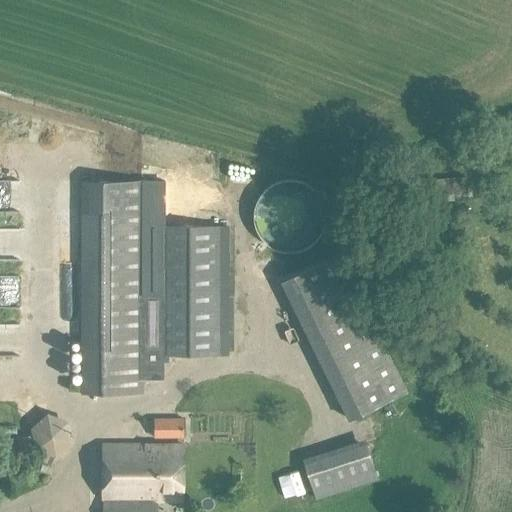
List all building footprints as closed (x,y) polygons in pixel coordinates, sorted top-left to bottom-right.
[(48,168),(17,169),(18,230),(49,230),(48,168)] [(468,200),(466,178),(435,180),(436,202),(468,200)] [(141,381),(139,182),(82,182),(82,394),(145,394),(144,381),(141,381)] [(165,182),(139,182),(141,381),(144,381),(165,381),(165,356),(165,227),(165,182)] [(220,226),(165,227),(165,356),(220,356),(220,226)] [(276,279),(334,419),(401,391),(382,344),(364,352),(351,323),(333,330),(323,309),(318,311),(300,269),(276,279)] [(0,299),(17,299),(17,275),(0,274),(0,299)] [(0,363),(17,364),(17,352),(0,352),(0,363)] [(232,433),(231,401),(188,402),(189,434),(232,433)] [(20,425),(37,460),(70,444),(53,410),(20,425)] [(182,439),(183,420),(157,420),(157,439),(182,439)] [(310,498),(370,476),(356,437),(296,459),(310,498)] [(105,446),(104,500),(103,500),(103,511),(159,511),(159,501),(183,501),(183,447),(105,446)]
